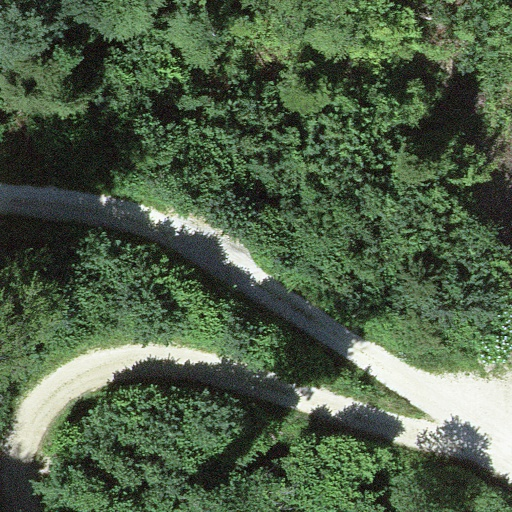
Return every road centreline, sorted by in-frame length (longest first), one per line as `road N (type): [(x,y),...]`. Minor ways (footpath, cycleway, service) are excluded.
road 1 (track): [(511,458),(492,444),(142,361),(65,383),(27,434),(27,511)]
road 2 (track): [(492,444),(180,229),(64,200),(0,195)]
